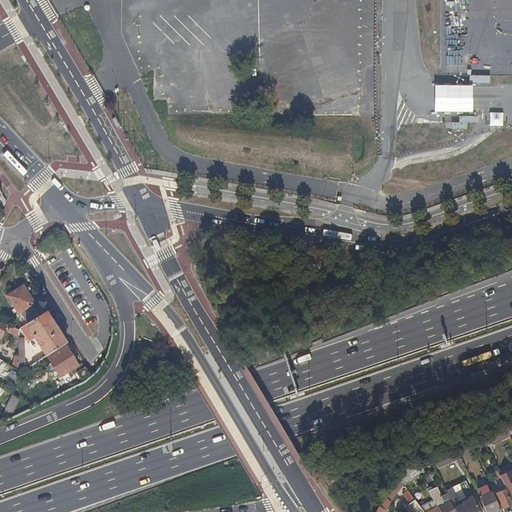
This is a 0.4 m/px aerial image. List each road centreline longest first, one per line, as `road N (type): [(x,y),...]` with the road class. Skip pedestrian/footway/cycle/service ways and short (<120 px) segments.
road 1 (motorway): [(511,298),(0,475)]
road 2 (motorway): [(25,511),(511,346)]
road 3 (primary): [(68,209),(170,314),(293,511)]
road 4 (primary): [(511,209),(395,245),(205,209)]
road 5 (primary): [(319,511),(168,260)]
road 6 (primary): [(136,197),(38,15)]
road 7 (residential): [(87,350),(15,240)]
